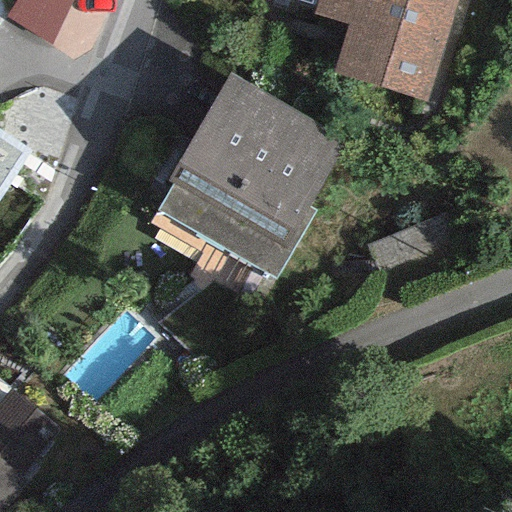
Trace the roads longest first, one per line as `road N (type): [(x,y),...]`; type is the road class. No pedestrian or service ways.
road 1 (residential): [(95,511),(376,343),(511,289)]
road 2 (residential): [(104,81),(74,165),(0,257)]
